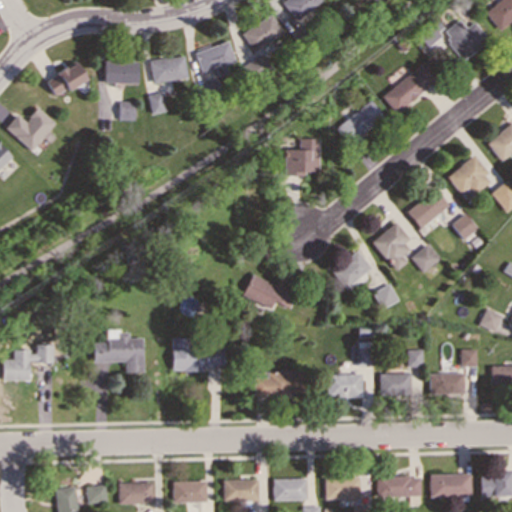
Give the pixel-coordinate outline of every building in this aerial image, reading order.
[(318,0),(283,0),(280,3),(295,21),(318,0)] [(497,29),(511,16),(511,0),(497,0),(483,12),(497,29)] [(238,33),(251,51),(280,31),(268,13),(238,33)] [(443,29),(434,19),(416,35),(425,45),(443,29)] [(486,39),(472,21),(463,28),(456,20),(440,33),(461,59),(486,39)] [(213,68),(216,77),(226,74),(223,64),(232,61),(226,41),(192,51),(199,72),(213,68)] [(185,76),(180,54),(146,61),(150,83),(185,76)] [(101,82),(135,82),(135,61),(101,60),(101,82)] [(43,79),(52,95),(83,78),(74,62),(43,79)] [(434,79),(421,62),(379,94),(392,111),(434,79)] [(144,95),(149,114),(164,110),(159,91),(144,95)] [(347,143),(381,116),(368,99),(334,126),(347,143)] [(131,100),(116,101),(116,119),(132,119),(131,100)] [(51,120),(33,107),(23,120),(13,113),(2,129),(31,149),(51,120)] [(511,147),(511,122),(511,121),(483,141),(497,159),(511,147)] [(316,138),(297,138),(296,149),(282,148),(282,174),(303,175),(303,171),(315,171),(316,138)] [(489,179),(470,155),(444,175),(463,199),(489,179)] [(511,203),(511,190),(506,180),(488,190),(500,210),(511,203)] [(417,227),(445,204),(432,187),(403,211),(417,227)] [(460,239),(474,228),(461,212),(447,223),(460,239)] [(406,249),(401,242),(406,238),(392,221),(369,241),(393,270),(403,261),(399,255),(406,249)] [(436,258),(423,243),(407,256),(420,271),(436,258)] [(342,287),(368,268),(355,250),(329,270),(342,287)] [(511,277),(511,264),(506,261),(500,271),(511,277)] [(285,309),(292,292),(249,273),(240,294),(268,307),(271,302),(285,309)] [(370,291),(379,308),(395,299),(386,283),(370,291)] [(499,314),(483,307),(475,323),(491,331),(499,314)] [(139,337),(126,337),(126,329),(103,330),(103,341),(90,342),(90,361),(122,361),(122,373),(140,372),(139,337)] [(221,341),(169,342),(169,370),(201,370),(200,366),(221,365),(221,341)] [(0,379),(26,379),(25,362),(49,361),(49,345),(32,345),(32,350),(9,350),(9,358),(0,358),(0,379)] [(354,365),(368,365),(367,347),(353,348),(354,365)] [(473,348),(457,348),(458,366),(473,365),(473,348)] [(404,366),(420,365),(419,349),(404,350),(404,366)] [(511,364),(487,365),(488,388),(511,387),(511,382),(511,381),(511,364)] [(251,396),(286,395),(286,392),(299,392),(299,370),(265,371),(265,377),(251,377),(251,396)] [(461,371),(426,372),(427,393),(461,392),(461,371)] [(407,372),(375,373),(376,395),(407,395),(407,372)] [(358,373),(324,374),(324,397),(359,396),(358,373)] [(477,495),(508,494),(508,490),(511,490),(511,471),(477,472),(477,495)] [(426,474),(427,496),(468,495),(467,473),(426,474)] [(417,475),(373,476),(373,497),(417,495),(417,475)] [(357,497),(356,476),(321,477),(322,498),(357,497)] [(270,478),(270,499),(304,499),(303,478),(270,478)] [(220,479),(220,501),(255,500),(255,479),(220,479)] [(203,500),(202,480),(169,481),(170,501),(203,500)] [(115,503),(150,502),(150,481),(114,482),(115,503)] [(84,503),(103,501),(101,484),(82,486),(84,503)] [(74,511),(72,486),(51,488),(53,511),(74,511)]
